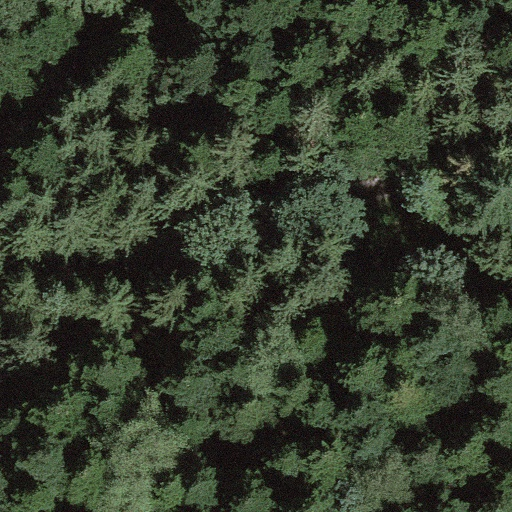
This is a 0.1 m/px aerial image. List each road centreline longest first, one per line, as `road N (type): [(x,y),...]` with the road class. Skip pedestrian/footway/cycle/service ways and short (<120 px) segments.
road 1 (track): [(511,129),(0,284)]
road 2 (track): [(150,0),(0,161)]
